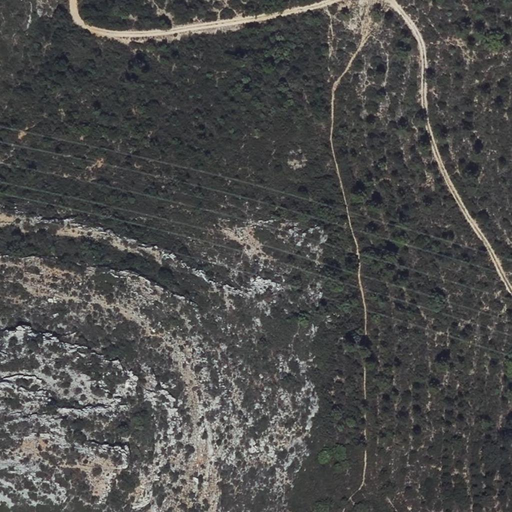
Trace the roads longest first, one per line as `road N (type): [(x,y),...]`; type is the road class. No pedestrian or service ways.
road 1 (track): [(511,290),(434,151),(422,40),(388,0)]
road 2 (track): [(334,0),(136,35),(89,29),(71,13),(70,0)]
